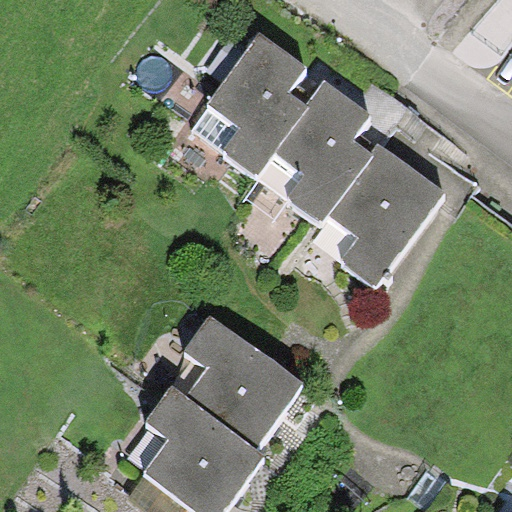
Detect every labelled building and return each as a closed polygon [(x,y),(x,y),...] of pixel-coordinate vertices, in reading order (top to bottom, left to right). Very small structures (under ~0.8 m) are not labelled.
[(309,73),(260,38),(208,107),(243,132),(225,157),(258,181),(275,158),(308,112),(296,103),(290,99),(309,73)] [(373,116),(328,84),(308,112),(275,158),(308,183),(290,207),(324,232),(332,223),(375,162),(359,151),(352,145),(373,116)] [(375,162),(332,223),(361,243),(343,268),(378,292),(447,196),(383,150),(375,162)] [(189,400),(256,452),(304,389),(212,318),(183,356),(208,375),(189,400)] [(149,474),(197,511),(225,511),(266,459),(256,452),(189,400),(173,388),(144,425),(171,446),(149,474)]
